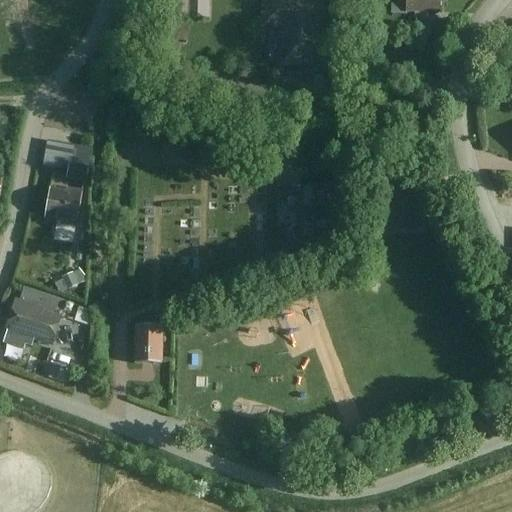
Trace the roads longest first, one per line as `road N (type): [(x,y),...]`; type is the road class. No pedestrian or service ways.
road 1 (residential): [(0,374),(327,496),(411,478),(511,436)]
road 2 (residential): [(108,0),(89,47),(39,109),(0,289)]
road 3 (residential): [(511,272),(473,175),(460,114),(467,56),(502,0)]
